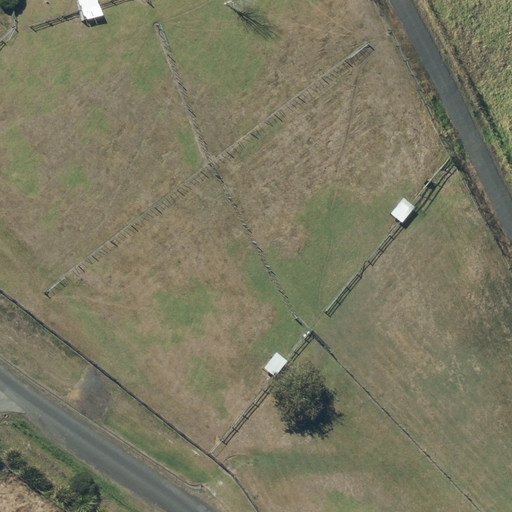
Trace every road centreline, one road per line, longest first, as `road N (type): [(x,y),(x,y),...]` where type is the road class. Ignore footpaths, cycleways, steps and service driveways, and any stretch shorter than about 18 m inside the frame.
road 1 (unclassified): [(194,511),(0,368)]
road 2 (unknown): [(511,209),(403,0)]
